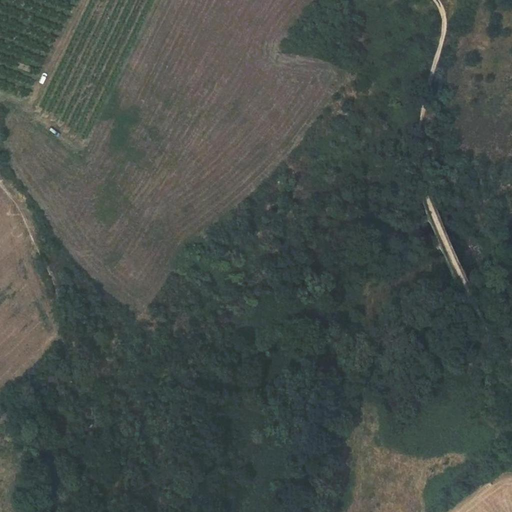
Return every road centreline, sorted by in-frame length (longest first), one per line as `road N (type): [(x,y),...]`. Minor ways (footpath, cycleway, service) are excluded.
road 1 (track): [(511,363),(426,203)]
road 2 (track): [(426,203),(421,109),(444,28)]
